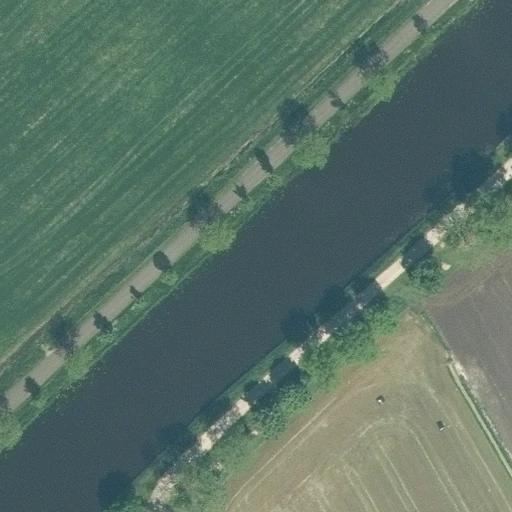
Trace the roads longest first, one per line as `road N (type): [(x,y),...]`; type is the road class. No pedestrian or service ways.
road 1 (unclassified): [(0,399),(422,0)]
road 2 (track): [(149,511),(195,447),(511,164)]
